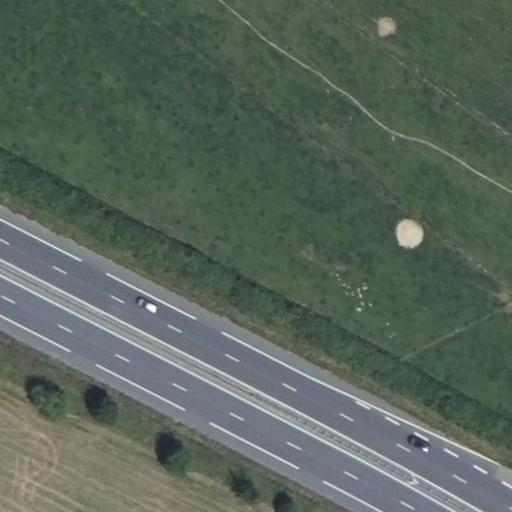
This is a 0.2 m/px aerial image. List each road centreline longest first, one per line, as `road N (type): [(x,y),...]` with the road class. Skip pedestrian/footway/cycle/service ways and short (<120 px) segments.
road 1 (trunk): [(511,507),(0,236)]
road 2 (trunk): [(0,297),(418,511)]
